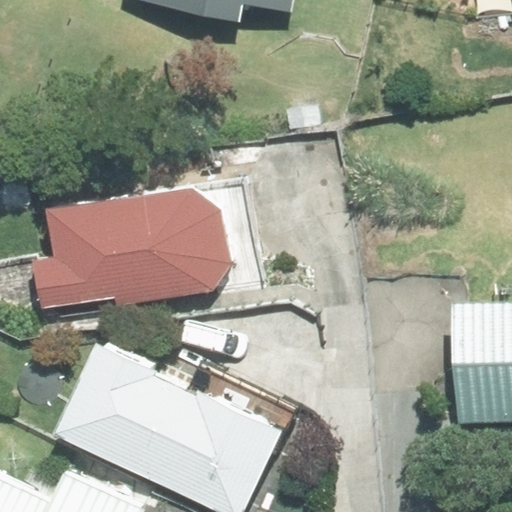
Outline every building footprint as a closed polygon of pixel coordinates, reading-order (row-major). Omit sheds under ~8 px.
[(132,0),(131,6),(239,30),(243,11),(289,21),(294,0),(132,0)] [(55,223),(60,268),(41,271),(47,318),(121,308),(122,314),(218,302),(239,274),(233,224),(204,204),(55,223)] [(511,318),(463,318),(463,434),(511,433),(511,318)] [(63,447),(199,511),(250,511),(283,444),(104,361),(63,447)] [(0,511),(131,511),(73,486),(61,511),(49,511),(0,489),(0,511)]
